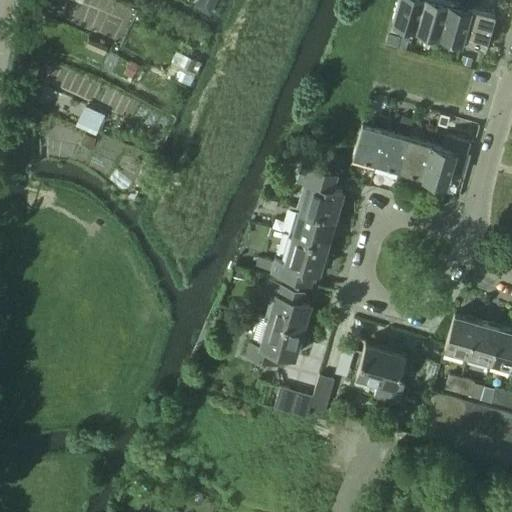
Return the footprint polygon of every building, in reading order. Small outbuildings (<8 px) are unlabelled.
[(415,26),(422,0),(397,0),(391,19),(415,26)] [(422,0),(415,26),(439,33),(447,0),(422,0)] [(462,39),(471,5),(472,0),(460,0),(459,2),(451,0),(447,0),(439,33),(462,39)] [(462,39),(485,46),(495,12),(471,5),(462,39)] [(108,92),(95,85),(88,99),(102,105),(108,92)] [(135,104),(121,96),(115,108),(129,115),(135,104)] [(104,118),(84,108),(74,128),(95,138),(104,118)] [(352,155),(376,161),(385,128),(362,121),(352,155)] [(376,161),(399,168),(409,135),(385,128),(376,161)] [(422,175),(446,182),(450,168),(463,172),(469,152),(466,151),(469,139),(447,133),(443,145),(432,141),(422,175)] [(399,168),(422,175),(432,141),(409,135),(399,168)] [(300,206),(334,216),(342,189),(327,185),(330,173),(301,165),(298,178),(307,180),(300,206)] [(292,233),(327,243),(334,216),(300,206),(292,233)] [(271,269),(310,280),(313,268),(319,270),(327,243),(292,233),(284,259),(275,256),(271,269)] [(268,317),(302,328),(310,301),(300,298),(304,286),(269,276),(265,289),(275,292),(268,317)] [(444,347),(468,354),(477,319),(454,312),(444,347)] [(247,354),(276,362),(279,350),(294,355),(302,328),(268,317),(260,344),(250,341),(247,354)] [(468,354),(491,360),(501,326),(477,319),(468,354)] [(491,360),(511,366),(511,329),(501,326),(491,360)] [(373,393),(398,401),(404,381),(397,380),(405,352),(365,341),(356,372),(378,379),(373,393)] [(319,373),(312,394),(310,404),(325,408),(334,377),(319,373)] [(445,386),(457,389),(461,377),(449,373),(445,386)] [(457,389),(469,393),(473,380),(461,377),(457,389)] [(470,395),(480,398),(484,384),(474,381),(470,395)] [(306,415),(310,404),(312,394),(280,385),(274,406),(306,415)] [(491,399),(503,403),(507,390),(495,387),(491,399)] [(425,413),(437,417),(443,394),(431,390),(425,413)] [(503,403),(511,405),(511,391),(507,390),(503,403)] [(437,417),(448,420),(455,397),(443,394),(437,417)] [(448,420),(460,423),(467,400),(455,397),(448,420)] [(460,423),(471,427),(478,404),(467,400),(460,423)] [(471,427),(483,430),(490,407),(478,404),(471,427)] [(483,430),(495,433),(501,410),(490,407),(483,430)] [(495,433),(506,437),(511,416),(511,413),(501,410),(495,433)] [(482,511),(485,511),(506,511),(511,501),(492,491),(482,511)]
